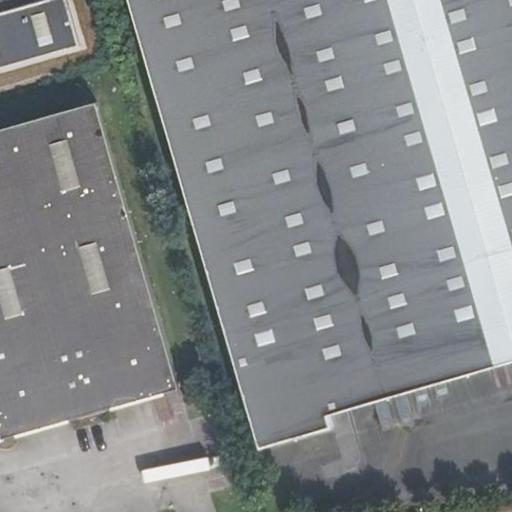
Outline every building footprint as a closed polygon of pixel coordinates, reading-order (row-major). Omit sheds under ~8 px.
[(0,0),(0,66),(82,43),(69,0),(0,0)] [(331,413),(347,408),(343,393),(511,343),(511,0),(133,0),(264,452),(336,431),(331,413)] [(0,428),(1,429),(2,431),(179,379),(97,100),(0,127),(0,428)] [(511,343),(343,393),(347,408),(511,359),(511,343)] [(179,379),(2,431),(4,439),(181,387),(179,379)]
